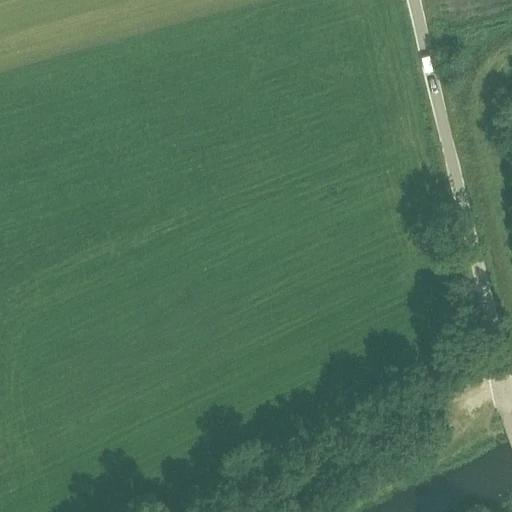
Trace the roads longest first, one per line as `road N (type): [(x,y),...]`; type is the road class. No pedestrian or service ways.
road 1 (unclassified): [(511,394),(416,0)]
road 2 (track): [(224,511),(505,367)]
